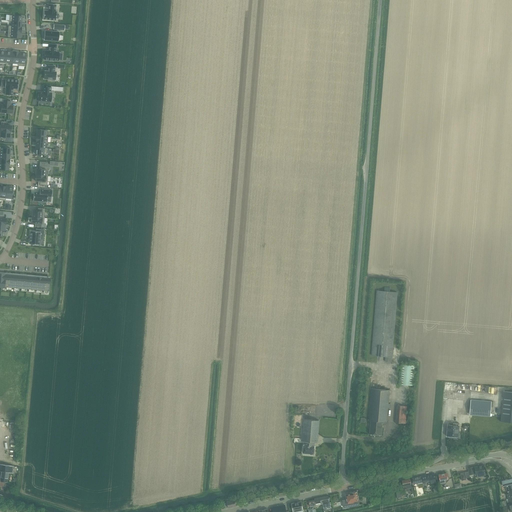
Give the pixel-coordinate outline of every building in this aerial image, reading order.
[(44,11),(43,19),(56,20),(56,18),(58,19),(59,14),(56,13),(56,11),(55,11),(56,9),(56,5),(54,4),(48,4),(48,9),(48,11),(44,11)] [(45,31),(45,40),(58,41),(59,32),(45,31)] [(45,51),(45,60),(49,60),(49,61),(52,61),(53,61),(53,60),(58,61),(59,52),(56,52),(56,46),(56,45),(49,45),(48,50),(48,51),(45,51)] [(18,64),(18,66),(24,67),(25,64),(25,60),(26,60),(26,57),(25,57),(26,53),(19,52),(18,64)] [(44,72),(44,79),(51,79),(50,81),(54,81),(54,80),(55,80),(56,72),(54,72),(55,66),(48,66),(48,71),(48,72),(44,72)] [(5,95),(12,96),(13,89),(17,89),(18,80),(5,79),(5,88),(6,88),(5,95)] [(38,92),(37,101),(51,102),(51,93),(50,93),(51,88),(43,87),(43,92),(38,92)] [(5,114),(5,113),(12,114),(13,106),(10,106),(10,101),(6,101),(6,102),(3,102),(3,105),(1,105),(1,113),(2,113),(2,114),(5,114)] [(11,126),(6,125),(6,122),(1,122),(1,125),(0,124),(0,130),(10,132),(11,126)] [(0,130),(0,140),(4,140),(5,137),(10,138),(10,132),(0,130)] [(36,169),(35,175),(48,176),(48,170),(47,170),(48,163),(47,163),(40,162),(39,169),(36,169)] [(35,175),(35,181),(40,181),(40,185),(45,185),(47,185),(48,176),(35,175)] [(12,191),(13,187),(6,187),(5,201),(5,198),(12,199),(12,195),(13,195),(13,192),(12,191)] [(34,192),(33,201),(47,202),(47,197),(51,197),(52,190),(40,189),(41,190),(41,192),(40,192),(40,193),(39,193),(34,192)] [(32,217),(44,218),(45,209),(38,208),(38,211),(33,211),(32,217)] [(35,227),(43,227),(44,218),(32,217),(32,223),(35,223),(35,227)] [(30,231),(29,244),(39,245),(40,235),(43,236),(44,230),(36,229),(36,231),(30,231)] [(48,293),(49,278),(5,275),(5,273),(0,272),(0,286),(4,287),(6,287),(6,289),(11,290),(11,288),(14,288),(14,290),(18,290),(19,288),(21,288),(21,291),(26,291),(26,289),(29,289),(29,291),(33,292),(33,289),(36,290),(36,292),(41,292),(41,290),(44,290),(44,293),(48,293)] [(385,362),(391,362),(397,293),(377,291),(371,355),(385,357),(385,362)] [(413,386),(415,366),(400,365),(399,385),(413,386)] [(390,390),(371,389),(368,421),(370,421),(369,434),(381,435),(383,422),(387,422),(388,408),(390,408),(390,404),(388,404),(390,390)] [(501,421),(511,421),(511,391),(503,391),(501,421)] [(490,416),(491,407),(493,407),(493,402),(491,401),(471,400),(470,415),(490,416)] [(396,423),(402,423),(406,424),(407,406),(403,406),(397,406),(396,423)] [(304,441),(303,453),(309,453),(310,454),(312,455),(313,454),(314,454),(315,442),(317,443),(319,420),(303,419),(302,441),(304,441)] [(453,425),(448,425),(447,436),(458,437),(459,426),(459,424),(453,423),(453,425)] [(14,466),(0,464),(0,471),(2,472),(1,481),(7,482),(9,473),(13,473),(14,466)] [(460,473),(461,480),(466,479),(466,478),(470,478),(469,475),(475,474),(476,477),(486,475),(484,465),(468,468),(468,472),(460,473)] [(440,481),(440,484),(446,483),(446,480),(448,479),(447,473),(439,475),(440,481)] [(423,483),(426,483),(427,485),(436,483),(434,474),(422,477),(423,483)] [(423,486),(421,477),(421,476),(412,478),(413,480),(411,480),(412,483),(413,483),(414,484),(418,483),(419,487),(423,486)] [(508,493),(508,494),(507,494),(509,506),(511,504),(511,478),(502,481),(503,487),(505,486),(507,492),(507,493),(508,493)] [(402,481),(404,490),(404,492),(412,490),(412,488),(410,479),(402,481)] [(359,505),(359,501),(357,492),(356,492),(355,491),(354,491),(353,492),(352,492),(352,493),(345,495),(346,500),(343,500),(344,508),(348,507),(347,504),(352,503),(352,506),(359,505)] [(321,497),(322,503),(323,507),(330,506),(329,501),(331,500),(330,497),(329,498),(328,496),(321,497)] [(315,504),(322,503),(321,497),(314,499),(314,500),(309,501),(310,508),(316,506),(315,504)] [(224,504),(225,508),(236,506),(234,499),(227,501),(227,503),(224,504)] [(292,504),(293,511),(302,511),(302,510),(303,510),(301,502),(292,504)]
